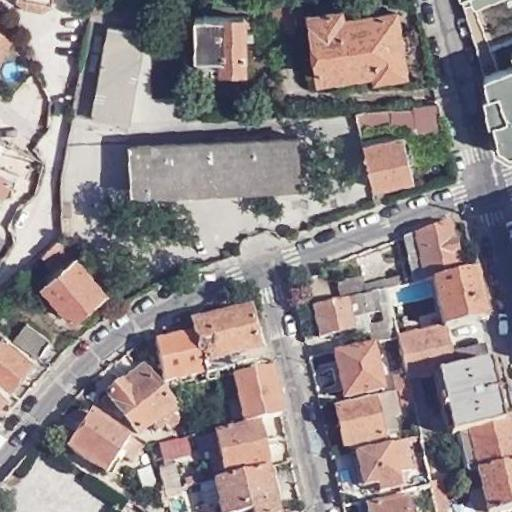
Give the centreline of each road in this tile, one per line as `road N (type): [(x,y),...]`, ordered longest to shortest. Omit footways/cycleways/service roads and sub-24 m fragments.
road 1 (residential): [(261,264),(162,306),(116,338),(0,454)]
road 2 (residential): [(323,511),(261,264)]
road 3 (residential): [(484,189),(261,264)]
road 4 (residential): [(484,189),(434,0)]
road 5 (residential): [(511,323),(484,189)]
